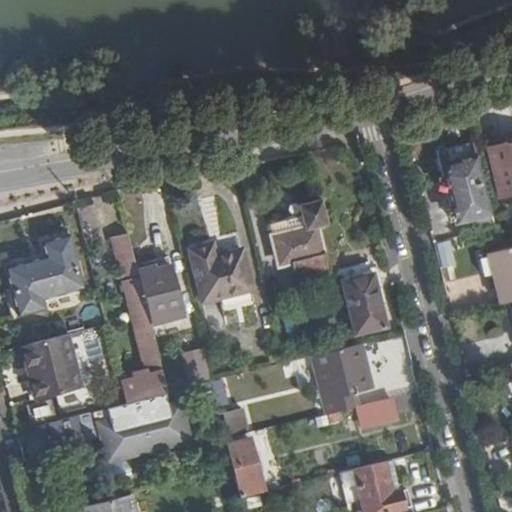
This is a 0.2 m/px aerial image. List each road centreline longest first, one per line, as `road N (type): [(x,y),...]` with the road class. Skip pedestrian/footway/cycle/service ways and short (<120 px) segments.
road 1 (residential): [(474,511),(374,113)]
road 2 (residential): [(0,182),(374,113)]
road 3 (residential): [(374,113),(511,67)]
